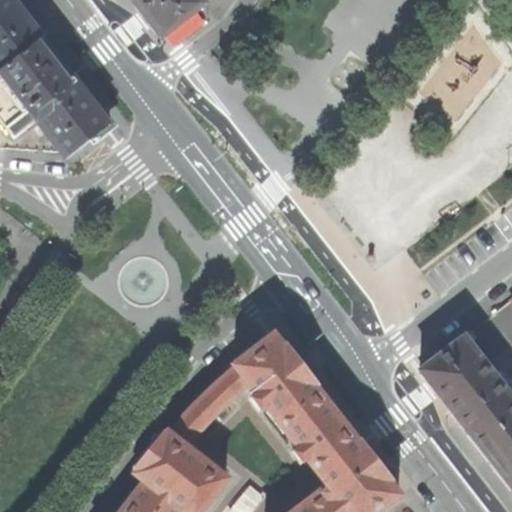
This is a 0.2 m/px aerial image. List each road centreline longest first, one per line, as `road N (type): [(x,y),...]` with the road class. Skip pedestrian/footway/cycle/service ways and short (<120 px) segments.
road 1 (residential): [(73,511),(194,354),(294,279)]
road 2 (tertiary): [(294,279),(170,134)]
road 3 (tertiary): [(511,260),(364,370)]
road 4 (tertiary): [(470,511),(364,370)]
road 5 (residential): [(73,201),(56,258),(0,345)]
road 6 (residential): [(246,0),(136,92)]
